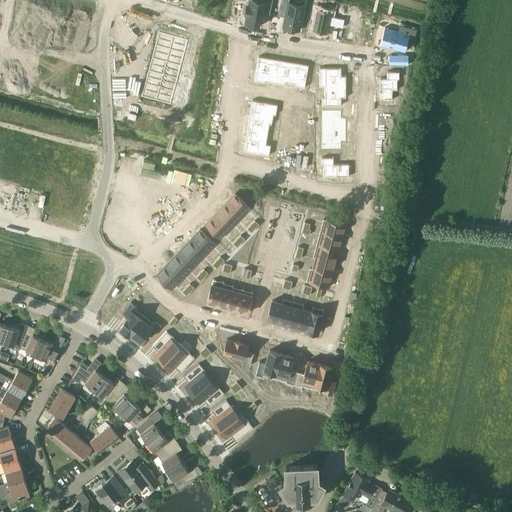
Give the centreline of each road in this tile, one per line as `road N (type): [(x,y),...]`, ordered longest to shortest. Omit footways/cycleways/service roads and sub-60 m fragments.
road 1 (residential): [(252,331),(328,352),(366,211),(366,53),(245,35)]
road 2 (residential): [(245,35),(214,186),(137,272)]
road 3 (residential): [(251,511),(167,396),(82,326)]
road 4 (track): [(391,218),(161,152)]
road 5 (residential): [(51,502),(27,423),(82,326)]
road 6 (residential): [(314,511),(346,455),(454,511)]
road 7 (residential): [(101,62),(110,139),(90,244)]
road 8 (track): [(161,152),(0,110)]
road 9 (unknown): [(161,152),(190,54),(183,40),(160,32)]
road 10 (residential): [(137,272),(179,311),(252,331)]
road 11 (residential): [(284,207),(252,331)]
road 12 (residential): [(245,35),(126,0)]
road 13 (track): [(391,218),(511,234)]
